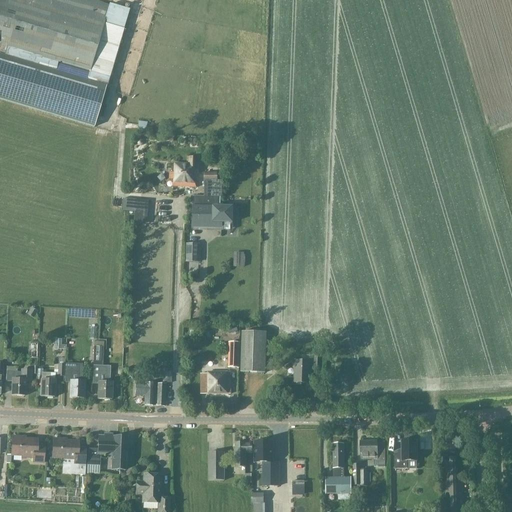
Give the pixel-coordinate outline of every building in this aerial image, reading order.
[(128,12),(88,0),(0,0),(0,99),(94,127),(128,12)] [(198,164),(176,163),(175,186),(197,187),(198,164)] [(194,195),(193,226),(230,227),(231,204),(219,204),(219,182),(217,182),(217,175),(204,175),(204,195),(194,195)] [(144,201),(136,201),(134,224),(142,225),(144,201)] [(198,263),(198,245),(185,245),(185,263),(198,263)] [(234,254),(233,267),(243,267),(243,255),(234,254)] [(38,312),(32,309),(28,315),(34,319),(38,312)] [(266,333),(242,333),(241,373),(265,373),(266,333)] [(228,350),(228,368),(239,368),(240,343),(235,343),(229,343),(228,350)] [(93,347),(93,365),(103,365),(103,348),(93,347)] [(309,362),(294,361),(294,368),(296,368),(295,383),(309,383),(310,370),(318,370),(318,355),(309,354),(309,362)] [(82,364),(65,364),(65,382),(70,382),(69,398),(83,399),(84,382),(81,381),(82,364)] [(111,400),(111,383),(105,383),(106,366),(92,366),(92,383),(97,383),(97,399),(111,400)] [(30,389),(31,372),(20,371),(20,373),(6,372),(6,382),(12,382),(11,396),(24,397),(24,389),(30,389)] [(230,372),(207,372),(207,374),(201,374),(201,393),(230,393),(230,372)] [(54,397),(54,382),(48,382),(48,374),(41,374),(41,397),(54,397)] [(152,405),(157,405),(157,384),(153,384),(145,384),(135,384),(134,394),(144,395),(144,405),(152,405)] [(164,405),(165,384),(157,384),(157,405),(164,405)] [(127,438),(113,437),(98,436),(98,450),(88,449),(87,466),(99,466),(100,455),(115,456),(114,470),(124,471),(125,465),(126,465),(127,438)] [(42,462),(43,448),(36,448),(36,440),(20,439),(20,437),(11,437),(11,455),(22,455),(22,457),(32,458),(32,461),(42,462)] [(64,459),(70,459),(69,475),(83,476),(84,449),(77,448),(77,442),(62,441),(62,439),(53,438),(52,456),(64,457),(64,459)] [(416,441),(415,441),(413,439),(410,439),(408,441),(402,441),(402,455),(394,455),(394,469),(407,469),(407,461),(416,461),(416,441)] [(279,463),(272,463),(272,443),(270,443),(270,440),(264,440),(264,443),(254,443),(254,463),(262,463),(262,487),(279,487),(279,463)] [(360,442),(360,460),(374,460),(374,466),(385,465),(385,461),(385,442),(377,442),(377,441),(360,442)] [(252,443),(235,443),(235,467),(246,467),(246,454),(252,454),(252,443)] [(332,444),(333,474),(333,478),(326,478),(326,495),(350,495),(350,478),(344,478),(344,444),(332,444)] [(224,480),(223,452),(208,452),(208,480),(224,480)] [(457,511),(457,500),(457,481),(463,481),(462,474),(457,474),(456,458),(448,458),(448,461),(445,461),(445,493),(449,493),(449,499),(449,511),(457,511)] [(368,486),(368,470),(359,470),(359,464),(353,465),(353,496),(360,495),(360,487),(368,486)] [(160,498),(160,474),(142,474),(142,481),(135,481),(135,495),(143,495),(143,504),(158,504),(158,511),(168,511),(169,498),(160,498)] [(54,490),(45,489),(44,498),(53,498),(54,490)] [(252,504),(253,504),(253,511),(264,511),(265,504),(263,504),(263,494),(252,494),(252,504)]
